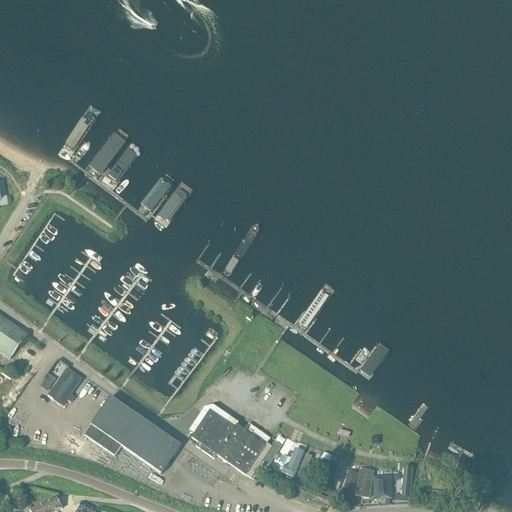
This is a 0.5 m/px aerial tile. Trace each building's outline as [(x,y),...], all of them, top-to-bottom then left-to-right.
[(90,106),(61,151),(71,158),(101,112),(90,106)] [(102,183),(113,191),(142,151),(131,143),(102,183)] [(151,153),(119,196),(130,204),(162,161),(151,153)] [(138,211),(147,218),(175,181),(166,174),(138,211)] [(180,180),(149,221),(163,232),(195,191),(180,180)] [(190,270),(227,216),(214,208),(177,261),(190,270)] [(227,221),(201,260),(208,265),(235,227),(227,221)] [(255,222),(220,273),(229,279),(264,228),(255,222)] [(212,268),(219,273),(243,239),(235,234),(212,268)] [(292,275),(268,307),(278,314),(301,281),(292,275)] [(324,284),(295,325),(305,332),(334,291),(324,284)] [(332,295),(306,333),(314,339),(340,301),(332,295)] [(28,332),(0,315),(0,351),(13,359),(28,332)] [(381,339),(357,373),(368,382),(393,347),(381,339)] [(12,361),(22,369),(34,353),(23,345),(12,361)] [(0,396),(4,399),(16,380),(5,372),(0,378),(0,396)] [(71,396),(83,380),(73,373),(66,384),(60,379),(48,396),(54,400),(53,401),(63,408),(67,401),(71,404),(75,398),(71,396)] [(115,457),(122,447),(162,474),(181,447),(110,398),(91,426),(84,436),(115,457)] [(217,456),(246,476),(253,466),(253,467),(265,448),(250,437),(254,432),(247,427),(244,431),(237,426),(235,429),(210,411),(191,438),(198,443),(196,447),(214,460),(217,456)] [(294,478),(304,454),(297,451),(290,467),(289,467),(287,470),(281,468),(279,472),(294,478)] [(307,471),(312,455),(305,454),(301,469),(307,471)] [(329,488),(338,467),(328,463),(325,471),(320,469),(315,482),(329,488)] [(348,470),(341,493),(351,496),(358,473),(348,470)] [(370,498),(374,473),(360,470),(356,496),(370,498)] [(312,483),(317,472),(314,471),(309,481),(312,483)] [(392,500),(392,479),(374,479),(374,500),(392,500)] [(11,496),(4,500),(10,511),(15,511),(19,510),(11,496)] [(30,511),(55,511),(62,508),(56,497),(30,511)] [(82,503),(77,510),(76,511),(96,511),(97,511),(82,503)]
